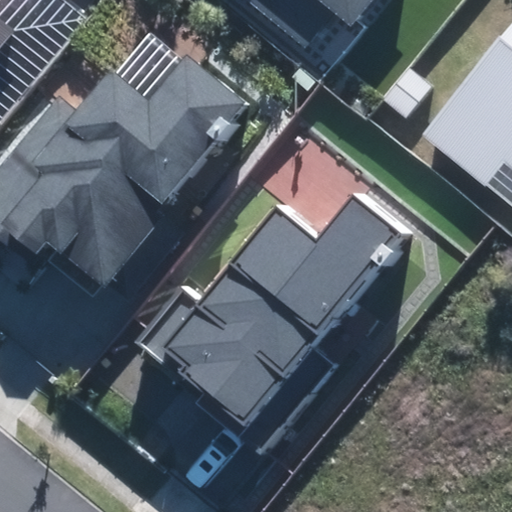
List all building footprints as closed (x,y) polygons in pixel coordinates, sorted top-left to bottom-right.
[(245,0),(305,48),(333,13),(351,27),(372,0),(245,0)] [(0,47),(14,30),(0,18),(0,47)] [(511,37),(435,130),(511,193),(511,37)] [(0,241),(9,249),(17,240),(35,256),(48,240),(58,248),(47,261),(94,300),(166,214),(158,207),(246,103),(186,54),(146,102),(108,70),(76,109),(59,95),(0,165),(0,241)] [(183,287),(137,342),(169,368),(172,364),(203,389),(193,401),(238,438),(247,427),(274,449),(342,366),(315,344),(404,236),(354,194),(316,240),(277,208),(200,302),(183,287)]
